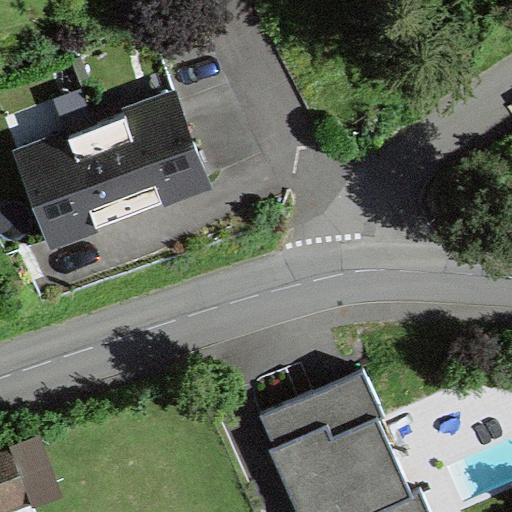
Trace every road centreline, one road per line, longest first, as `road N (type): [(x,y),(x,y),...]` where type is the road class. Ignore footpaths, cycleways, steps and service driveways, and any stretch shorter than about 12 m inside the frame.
road 1 (tertiary): [(0,377),(344,267)]
road 2 (residential): [(511,86),(332,209),(344,267)]
road 3 (tertiary): [(344,267),(511,272)]
